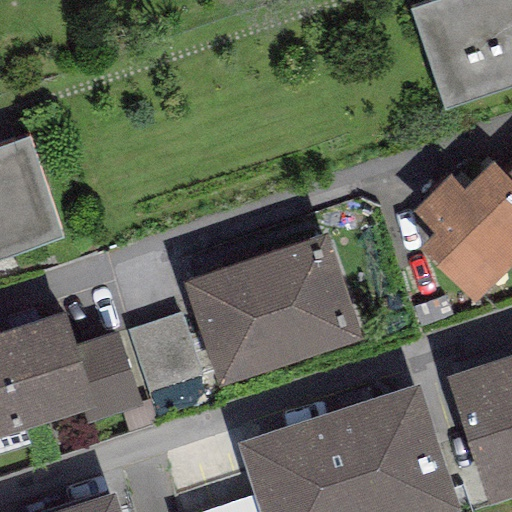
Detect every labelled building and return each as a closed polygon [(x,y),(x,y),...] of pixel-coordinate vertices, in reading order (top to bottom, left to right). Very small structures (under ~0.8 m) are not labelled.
[(511,0),(410,0),(442,96),(511,73),(511,0)] [(0,248),(62,228),(29,126),(0,134),(0,248)] [(463,175),(450,161),(415,194),(435,216),(422,229),(475,285),(511,250),(511,163),(507,158),(495,145),(463,175)] [(325,216),(183,265),(219,371),(361,322),(325,216)] [(96,390),(78,333),(66,294),(0,314),(0,420),(79,396),(96,390)] [(193,306),(138,323),(158,384),(212,367),(193,306)] [(96,390),(79,396),(84,412),(140,394),(117,321),(78,333),(96,390)] [(511,339),(445,362),(487,486),(511,478),(511,339)] [(420,368),(236,427),(263,511),(394,511),(460,491),(420,368)] [(127,511),(115,475),(2,511),(127,511)]
